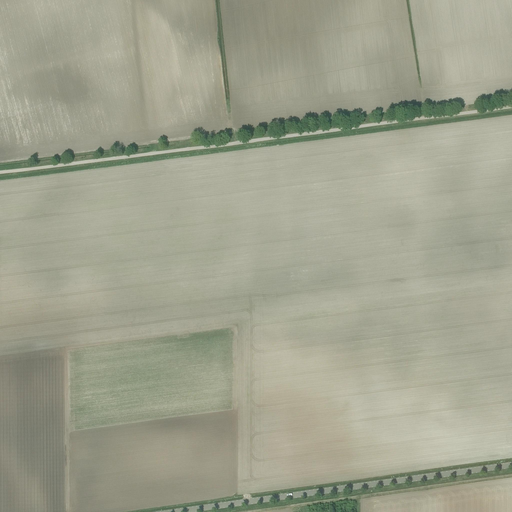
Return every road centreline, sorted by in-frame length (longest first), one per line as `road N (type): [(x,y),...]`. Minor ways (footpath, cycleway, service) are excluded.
road 1 (track): [(0,173),(511,107)]
road 2 (unclassified): [(162,511),(511,464)]
